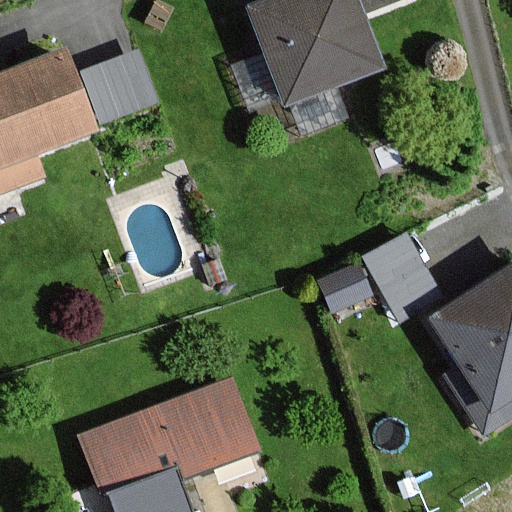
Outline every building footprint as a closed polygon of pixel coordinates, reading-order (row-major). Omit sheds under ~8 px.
[(383,0),(261,0),(254,3),(294,103),(392,64),(369,5),(383,0)] [(63,52),(0,76),(0,188),(47,171),(39,146),(155,101),(136,53),(73,79),(63,52)] [(360,244),(389,306),(435,284),(405,222),(360,244)] [(511,268),(442,312),(475,363),(455,375),(490,430),(511,415),(511,268)] [(112,511),(191,511),(179,478),(259,449),(234,382),(85,436),(107,497),(112,511)]
